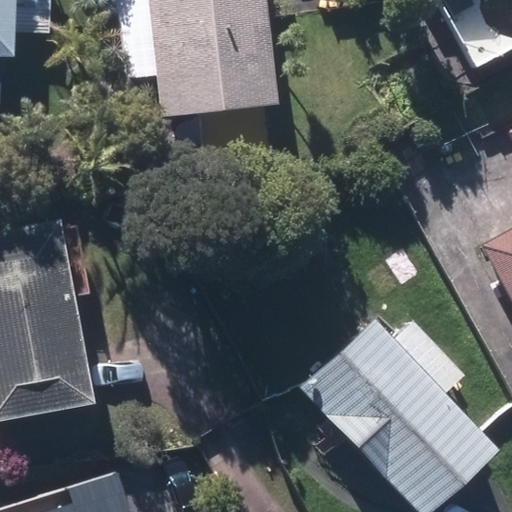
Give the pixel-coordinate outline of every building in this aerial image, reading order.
[(14,0),(0,0),(0,49),(13,49),(14,0)] [(267,0),(152,0),(166,112),(279,98),(267,0)] [(0,410),(97,393),(64,218),(0,229),(0,410)] [(511,229),(486,243),(511,289),(511,229)] [(429,511),(501,442),(377,316),(305,386),(428,511),(429,511)] [(85,511),(82,499),(38,511),(85,511)]
